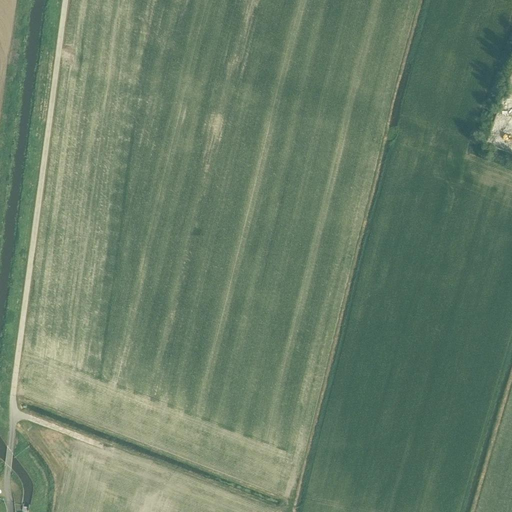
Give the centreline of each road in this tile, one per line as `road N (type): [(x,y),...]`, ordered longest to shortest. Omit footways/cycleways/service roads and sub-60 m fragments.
road 1 (track): [(10,511),(13,395),(66,0)]
road 2 (track): [(511,176),(384,132),(58,54)]
